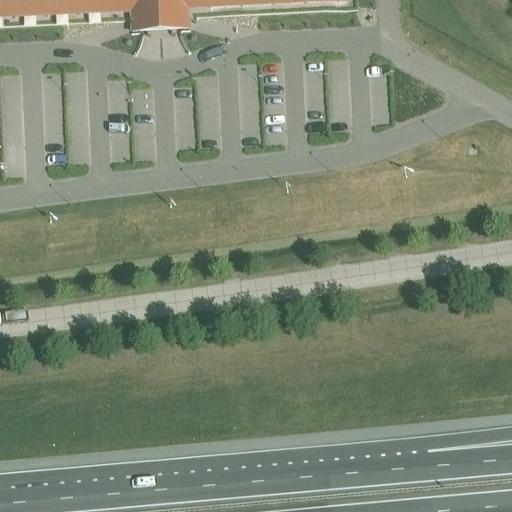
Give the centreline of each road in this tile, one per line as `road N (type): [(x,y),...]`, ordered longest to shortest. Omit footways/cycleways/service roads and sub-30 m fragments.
road 1 (unclassified): [(0,323),(511,248)]
road 2 (motorway): [(429,467),(0,504)]
